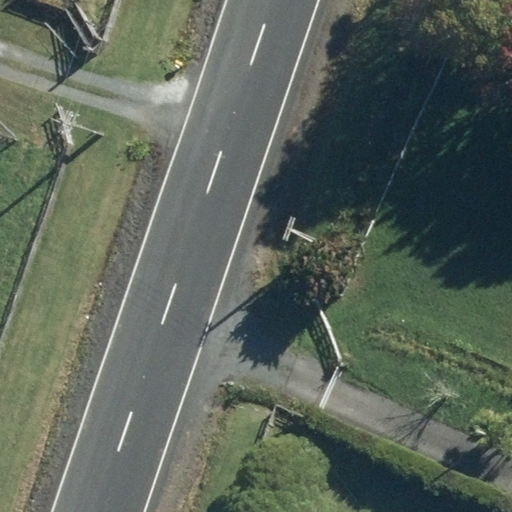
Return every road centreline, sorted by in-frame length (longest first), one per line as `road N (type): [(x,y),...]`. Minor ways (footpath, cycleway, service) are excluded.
road 1 (tertiary): [(283,0),(108,511)]
road 2 (unknown): [(156,370),(479,511)]
road 3 (unknown): [(240,126),(0,50)]
